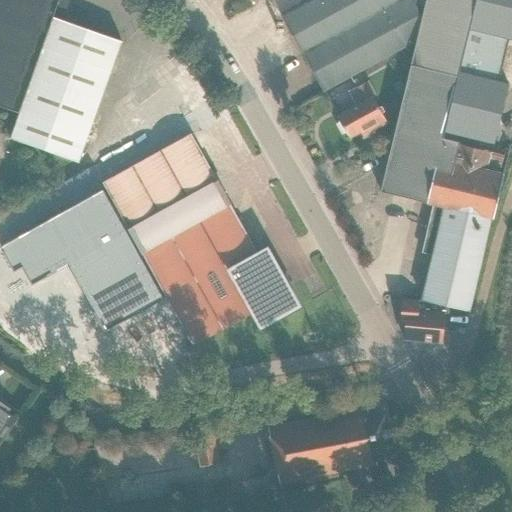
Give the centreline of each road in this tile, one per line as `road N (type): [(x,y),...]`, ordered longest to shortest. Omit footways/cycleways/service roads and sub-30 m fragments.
road 1 (unclassified): [(381,339),(331,359),(149,385),(70,359),(0,310)]
road 2 (tertiary): [(381,339),(219,52),(174,0)]
road 3 (unclassified): [(423,410),(469,352),(511,209)]
